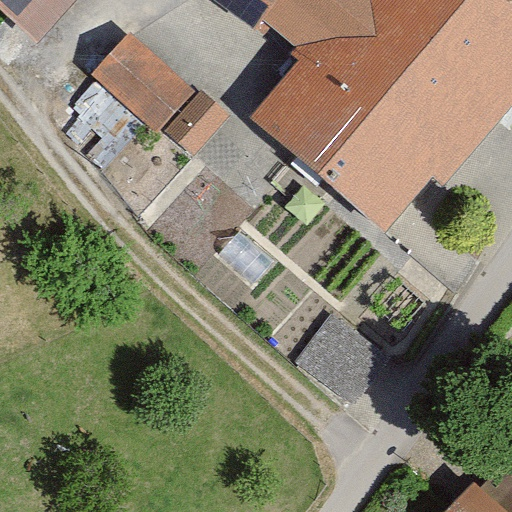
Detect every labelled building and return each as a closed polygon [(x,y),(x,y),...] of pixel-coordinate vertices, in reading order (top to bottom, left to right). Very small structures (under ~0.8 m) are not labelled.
[(0,0),(0,19),(24,41),(62,0),(0,0)] [(511,12),(498,0),(244,0),(241,3),(295,51),(240,111),(381,237),(511,91),(511,12)] [(220,114),(119,25),(80,68),(182,158),(220,114)] [(339,317),(302,349),(327,377),(363,344),(339,317)] [(464,475),(427,511),(511,511),(511,461),(481,492),(464,475)]
